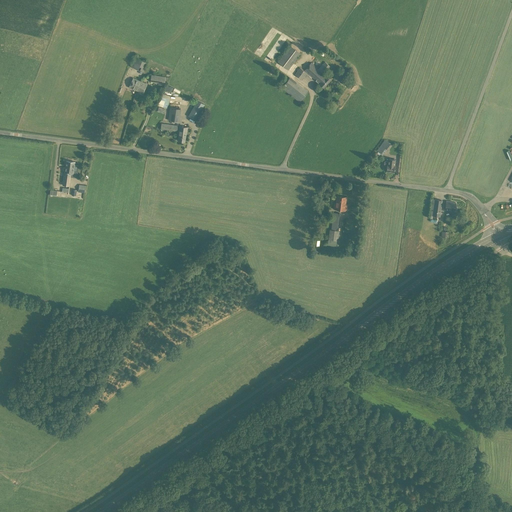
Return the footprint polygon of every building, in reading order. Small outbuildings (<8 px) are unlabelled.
[(290,46),(278,62),(288,70),(301,54),(290,46)] [(145,62),(138,59),(136,58),(132,67),(143,72),(147,63),(145,62)] [(316,82),(319,84),(320,84),(323,87),(330,80),(326,77),(327,77),(324,74),(330,67),(325,62),(318,69),(311,62),(306,68),(304,70),(316,82)] [(299,68),(295,74),(302,80),(307,73),(299,68)] [(348,86),(351,89),(355,84),(336,72),(332,76),(334,76),(348,86)] [(165,77),(151,75),(150,82),(164,84),(165,77)] [(290,77),(281,88),(300,102),(308,91),(290,77)] [(129,87),(136,90),(140,81),(133,78),(129,87)] [(147,84),(140,81),(136,90),(143,93),(147,84)] [(167,108),(169,99),(161,97),(161,96),(158,105),(167,108)] [(196,120),(202,108),(201,107),(202,104),(198,101),(196,104),(195,104),(188,116),(196,120)] [(168,120),(179,122),(181,109),(169,107),(168,120)] [(178,126),(161,123),(160,129),(177,131),(178,126)] [(187,134),(188,127),(179,126),(178,132),(179,132),(178,140),(185,141),(186,133),(187,134)] [(382,154),(391,143),(384,140),(377,150),(378,151),(382,154)] [(388,159),(388,161),(385,161),(384,162),(384,164),(385,165),(387,165),(386,171),(394,172),(395,166),(396,159),(388,159)] [(64,172),(62,185),(69,186),(71,173),(73,174),(74,172),(78,172),(78,166),(74,165),(75,162),(66,161),(65,167),(64,167),(63,168),(63,170),(64,171),(64,172)] [(335,209),(344,210),(346,197),(337,196),(335,209)] [(440,216),(442,200),(434,200),(432,199),(430,215),(440,216)] [(455,210),(455,204),(450,203),(450,202),(446,201),(445,209),(455,210)] [(339,214),(333,213),(331,229),(330,239),(338,239),(338,234),(336,234),(339,214)]
